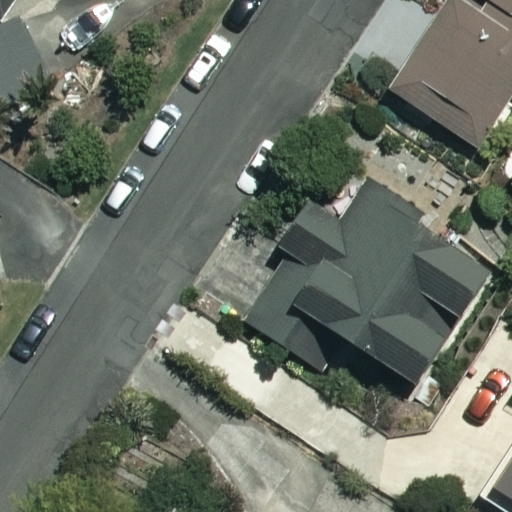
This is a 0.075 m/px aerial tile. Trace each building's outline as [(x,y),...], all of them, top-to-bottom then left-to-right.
[(0,0),(0,16),(11,0),(0,0)] [(511,0),(450,0),(388,90),(473,149),(511,92),(511,0)] [(0,106),(47,83),(18,25),(0,34),(0,106)] [(414,392),(494,272),(368,185),(339,227),(314,210),(241,319),(312,366),(332,337),(414,392)] [(511,448),(487,490),(511,504),(511,448)]
